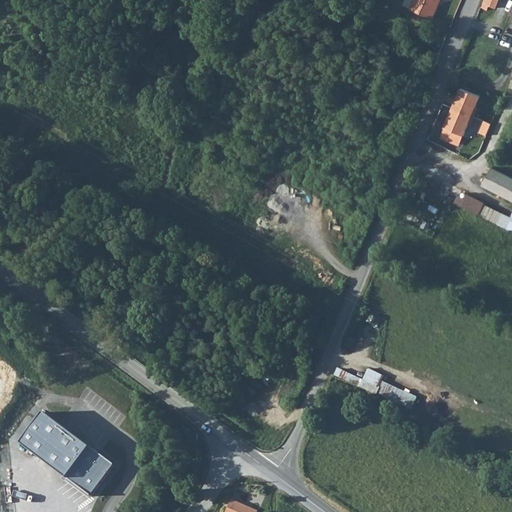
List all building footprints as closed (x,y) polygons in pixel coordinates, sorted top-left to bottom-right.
[(412,0),(409,11),(430,20),(437,4),(435,3),(436,0),(412,0)] [(484,0),(482,7),(488,9),(490,6),(495,8),(498,0),(484,0)] [(462,88),(446,127),(455,131),(474,93),(462,88)] [(474,93),(455,131),(465,135),(469,123),(471,124),(478,108),(476,107),(481,95),(474,93)] [(488,135),(493,124),(485,120),(479,131),(488,135)] [(511,177),(492,167),(482,185),(511,200),(511,177)] [(508,229),(511,229),(511,220),(511,218),(511,217),(485,204),(486,202),(467,194),(465,199),(458,195),(455,203),(508,229)] [(364,379),(380,387),(383,381),(385,376),(369,368),(364,379)] [(347,381),(377,396),(378,393),(381,387),(380,387),(364,379),(351,373),(347,381)] [(378,393),(412,410),(418,397),(383,381),(380,387),(381,387),(378,393)] [(116,465),(46,412),(22,444),(93,496),(116,465)] [(233,499),(227,511),(258,511),(259,511),(233,499)]
